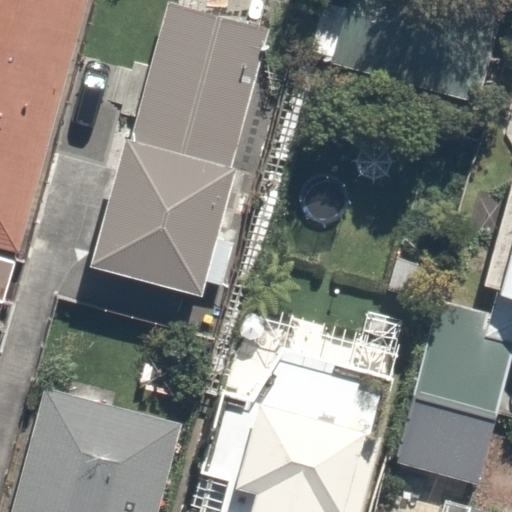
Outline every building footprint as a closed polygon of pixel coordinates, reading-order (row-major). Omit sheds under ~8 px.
[(0,0),(0,242),(3,244),(72,0),(0,0)] [(186,297),(255,0),(152,0),(123,123),(103,119),(68,269),(186,297)] [(476,14),(410,0),(291,0),(280,55),(460,92),(476,14)] [(399,391),(485,409),(498,344),(511,346),(511,129),(478,300),(419,289),(399,391)] [(216,477),(236,482),(228,511),(348,511),(366,440),(346,435),(356,395),(241,368),(216,477)] [(153,511),(179,417),(30,378),(0,492),(0,511),(153,511)] [(485,409),(399,391),(385,460),(471,478),(485,409)]
